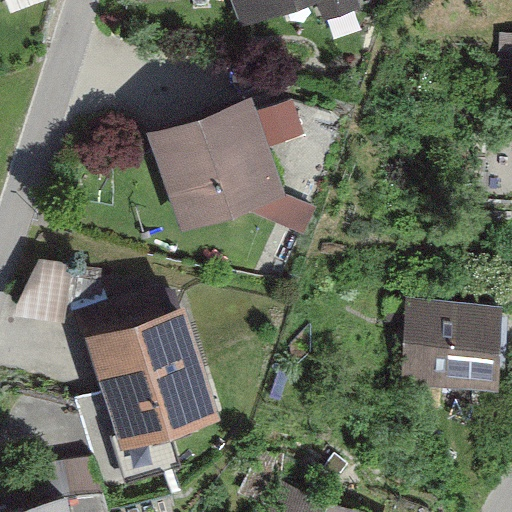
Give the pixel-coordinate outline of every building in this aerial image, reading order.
[(236,0),(242,13),(278,0),(236,0)] [(149,130),(155,146),(179,218),(270,187),(240,99),(212,108),(149,130)] [(71,304),(78,251),(37,245),(30,299),(71,304)] [(433,374),(487,377),(491,302),(402,298),(399,373),(433,374)] [(90,332),(108,391),(121,432),(202,408),(171,307),(90,332)] [(0,469),(0,493),(2,504),(0,504),(0,511),(102,511),(96,492),(84,454),(55,459),(55,460),(0,469)] [(339,511),(279,492),(272,511),(339,511)]
